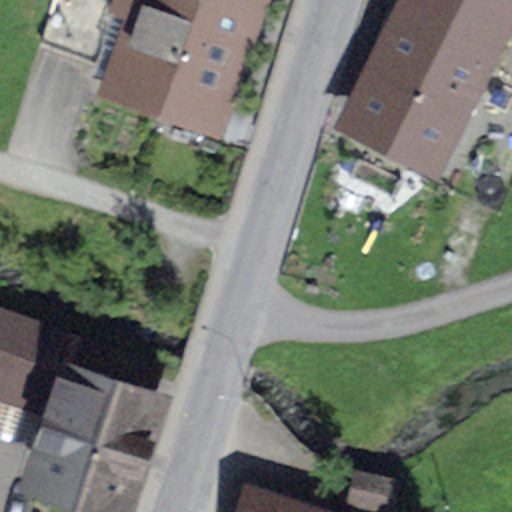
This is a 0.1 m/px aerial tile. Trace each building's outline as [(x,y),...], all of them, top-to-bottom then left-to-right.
[(196,14),(147,0),(122,0),(92,105),(164,126),(196,14)] [(254,4),(241,0),(200,0),(196,14),(164,126),(212,141),(254,4)] [(511,4),(511,0),(391,0),(332,127),(433,174),(511,4)] [(0,399),(14,405),(46,322),(0,304),(0,399)] [(70,367),(17,492),(64,511),(110,511),(157,403),(70,367)] [(349,476),(340,511),(345,511),(392,511),(398,489),(349,476)] [(285,511),(248,498),(242,511),(285,511)]
